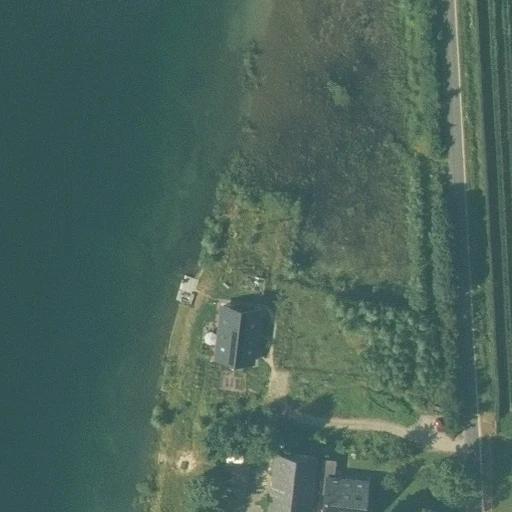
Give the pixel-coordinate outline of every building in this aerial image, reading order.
[(258,309),(222,305),(216,357),(252,362),(258,309)] [(344,377),(350,363),(311,345),(305,358),(344,377)] [(317,455),(309,454),(273,450),(273,457),(266,509),(289,511),(310,511),(311,511),(315,477),(317,455)] [(318,492),(325,493),(326,491),(327,478),(327,476),(334,476),(336,459),(322,457),(318,492)] [(323,511),(363,511),(367,480),(327,476),(327,478),(326,491),(323,511)]
